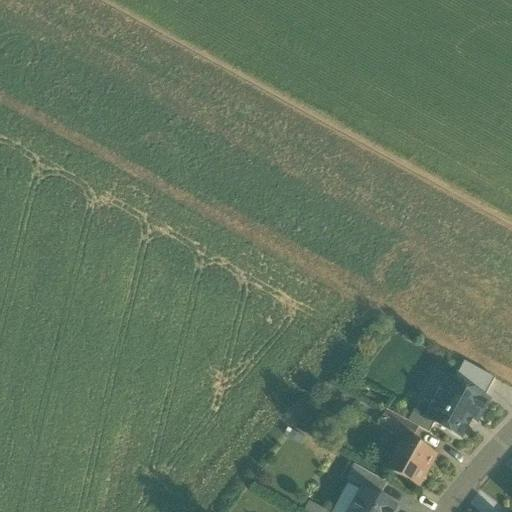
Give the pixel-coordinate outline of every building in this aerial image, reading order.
[(453,383),(483,399),(494,379),(464,363),(453,383)] [(445,378),(439,390),(447,394),(453,383),(445,378)] [(434,424),(461,438),(470,421),(475,424),(487,401),(483,399),(453,383),(447,394),(439,390),(429,406),(432,408),(426,418),(425,419),(434,424)] [(402,439),(409,443),(418,428),(417,428),(407,423),(386,411),(378,427),(402,440),(402,439)] [(414,411),(407,423),(417,428),(424,416),(414,411)] [(418,428),(428,434),(434,424),(425,419),(426,418),(424,416),(417,428),(418,428)] [(386,469),(417,486),(425,481),(425,472),(434,457),(423,451),(422,445),(416,447),(409,443),(402,439),(402,440),(386,469)] [(362,491),(378,500),(387,484),(355,467),(346,484),(361,492),(362,491)] [(350,511),(393,511),(395,509),(378,500),(362,491),(361,492),(350,511)]
